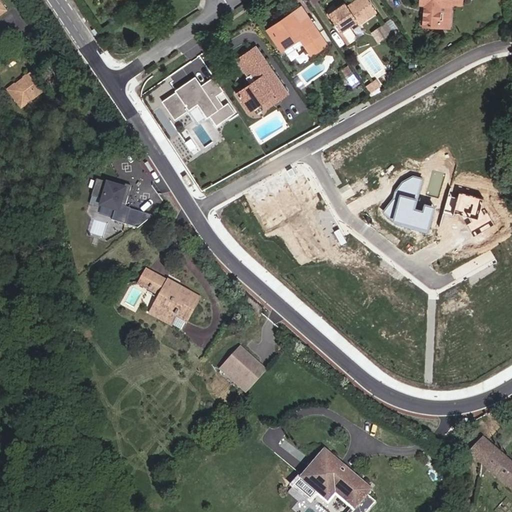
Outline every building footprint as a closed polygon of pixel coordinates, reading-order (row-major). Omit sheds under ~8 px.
[(11,0),(5,0),(3,2),(0,3),(0,4),(9,17),(19,10),(11,0)] [(348,5),(332,15),(344,33),(351,43),(357,40),(350,29),(359,23),(361,26),(378,15),(368,0),(360,0),(349,7),(348,5)] [(427,2),(427,7),(426,28),(439,29),(450,30),(451,8),(462,9),(462,0),(420,0),(421,2),(427,2)] [(311,20),(304,8),(297,13),(304,24),(311,20)] [(328,45),(311,20),(304,24),(297,13),(286,20),(287,23),(274,31),(285,49),(302,38),(310,33),(314,40),(307,45),(310,51),(317,52),(328,45)] [(274,31),(287,23),(286,20),(272,29),(274,31)] [(384,27),(374,32),(380,42),(390,36),(384,27)] [(314,40),(310,33),(302,38),(307,45),(314,40)] [(290,97),(258,50),(242,62),(252,79),(255,76),(259,82),(242,95),(253,112),(277,95),(282,102),(290,97)] [(46,67),(20,88),(33,105),(59,85),(46,67)] [(194,77),(160,101),(174,121),(197,104),(215,129),(237,113),(229,102),(223,107),(216,96),(223,91),(213,77),(201,86),(194,77)] [(374,84),(369,87),(374,94),(378,90),(374,84)] [(108,182),(98,179),(93,195),(103,198),(101,204),(116,209),(112,219),(138,228),(155,215),(126,206),(133,185),(109,178),(108,182)] [(134,278),(156,291),(161,281),(172,287),(175,281),(165,275),(142,264),(134,278)] [(173,310),(182,315),(194,293),(175,281),(172,287),(161,281),(156,291),(149,302),(160,308),(157,314),(167,319),(173,310)] [(146,308),(157,314),(160,308),(149,302),(146,308)] [(176,325),(182,315),(173,310),(167,319),(176,325)] [(268,369),(241,345),(219,369),(247,393),(268,369)] [(511,460),(485,437),(470,452),(482,462),(485,465),(483,467),(486,469),(487,467),(511,488),(511,460)] [(337,458),(321,443),(288,479),(304,494),(311,486),(322,496),(329,488),(348,505),(341,511),(356,511),(370,497),(362,490),(366,485),(345,465),(339,471),(331,464),(337,458)] [(331,464),(339,471),(345,465),(337,458),(331,464)]
